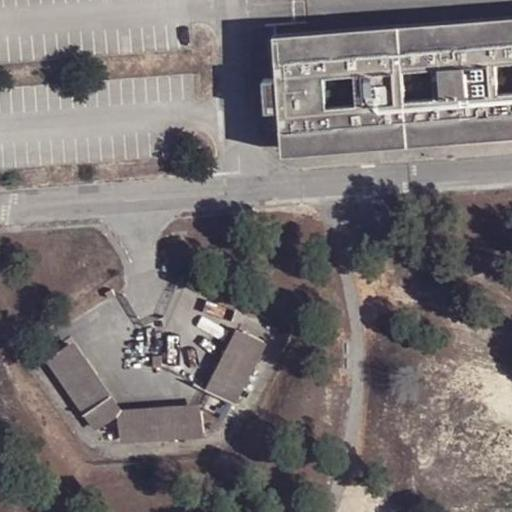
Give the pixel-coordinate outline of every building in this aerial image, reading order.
[(511,27),(272,45),(273,50),(511,32),(511,27)] [(511,142),(511,32),(273,50),(275,89),(262,90),(264,122),(278,121),(281,160),(511,142)] [(511,142),(281,160),(281,165),(511,148),(511,142)] [(231,348),(238,352),(243,341),(236,337),(231,348)] [(53,365),(76,351),(69,340),(45,354),(53,365)] [(263,352),(243,341),(238,352),(259,361),(263,352)] [(471,502),(511,499),(511,342),(431,348),(436,424),(466,422),(471,502)] [(117,431),(122,423),(77,354),(70,359),(117,431)] [(98,445),(117,431),(70,359),(51,371),(98,445)] [(205,401),(212,404),(222,382),(216,379),(205,401)] [(242,393),(222,382),(212,404),(232,414),(242,393)] [(122,423),(117,431),(200,423),(199,415),(122,423)] [(200,423),(117,431),(118,452),(202,445),(200,423)]
